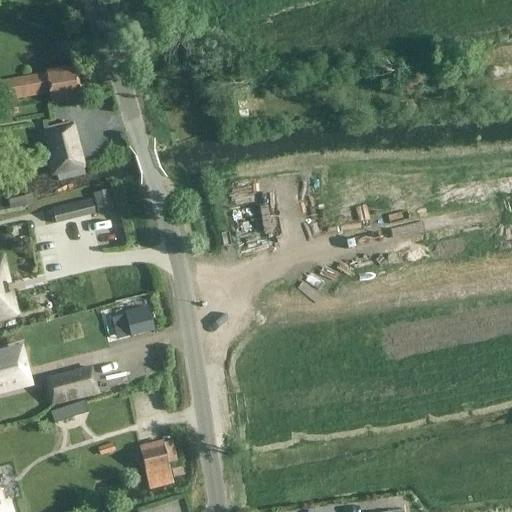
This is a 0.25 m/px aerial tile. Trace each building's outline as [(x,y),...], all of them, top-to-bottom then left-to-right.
[(79,100),(73,66),(43,71),(44,74),(0,81),(0,101),(47,94),(49,106),(79,100)] [(49,177),(85,168),(74,124),(41,132),(47,159),(45,159),(49,177)] [(111,190),(92,194),(96,210),(114,206),(111,190)] [(89,200),(50,209),(54,223),(93,214),(89,200)] [(0,318),(17,315),(2,257),(0,257),(0,318)] [(144,304),(112,313),(119,334),(151,326),(144,304)] [(0,354),(0,391),(28,385),(19,349),(0,354)] [(51,404),(96,393),(90,368),(45,379),(51,404)] [(140,395),(124,400),(129,416),(145,410),(140,395)] [(45,411),(48,429),(76,424),(73,407),(45,411)] [(138,447),(146,483),(170,477),(162,442),(138,447)] [(96,448),(98,455),(115,450),(112,443),(96,448)] [(0,501),(0,511),(9,511),(7,501),(0,502),(0,501)]
